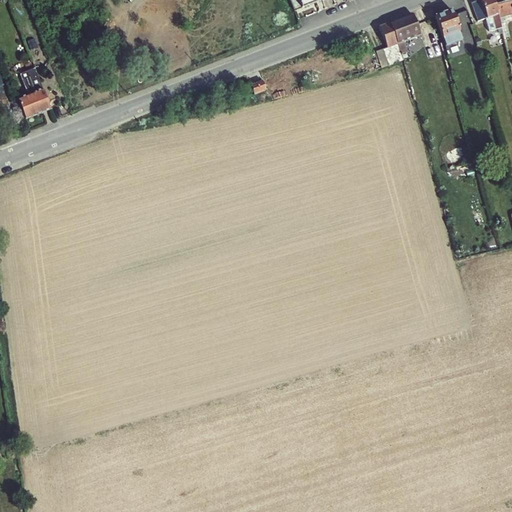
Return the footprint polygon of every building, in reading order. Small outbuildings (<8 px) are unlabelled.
[(288,0),(293,12),(301,9),(297,0),(288,0)] [(297,0),(301,9),(316,3),(314,0),(297,0)] [(486,20),(479,0),(470,4),(477,22),(485,19),(488,32),(494,31),(500,60),(508,59),(503,39),(509,38),(506,26),(508,22),(511,21),(511,13),(498,16),(486,20)] [(486,20),(498,16),(492,0),(478,0),(479,0),(486,20)] [(511,0),(492,0),(498,16),(511,13),(511,0)] [(442,39),(458,33),(460,33),(452,10),(434,16),(442,39)] [(388,23),(397,45),(397,46),(404,43),(419,37),(411,14),(388,23)] [(397,45),(388,23),(378,28),(386,48),(397,45)] [(458,33),(442,39),(445,47),(461,41),(458,33)] [(397,46),(400,54),(407,53),(404,43),(397,46)] [(397,45),(386,48),(382,50),(385,59),(378,61),(380,69),(403,61),(400,54),(397,46),(397,45)] [(0,79),(0,114),(12,111),(17,123),(50,111),(33,69),(19,75),(26,96),(8,102),(4,97),(1,88),(3,87),(0,79)] [(312,73),(307,74),(309,84),(315,82),(312,73)] [(261,81),(250,85),(254,95),(265,91),(261,81)]
